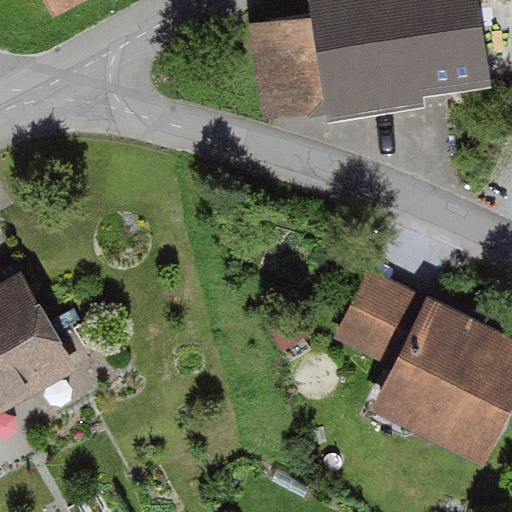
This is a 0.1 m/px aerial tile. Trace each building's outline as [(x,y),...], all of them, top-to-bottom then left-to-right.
[(33,0),(45,23),(93,0),(33,0)] [(287,0),(290,19),(249,25),(260,114),(327,106),(329,118),(408,108),(406,93),(471,84),(459,0),(287,0)] [(11,269),(0,275),(0,417),(74,373),(11,269)] [(385,366),(418,301),(364,274),(331,339),(385,366)] [(511,394),(511,346),(418,301),(385,366),(364,411),(479,465),(511,394)]
